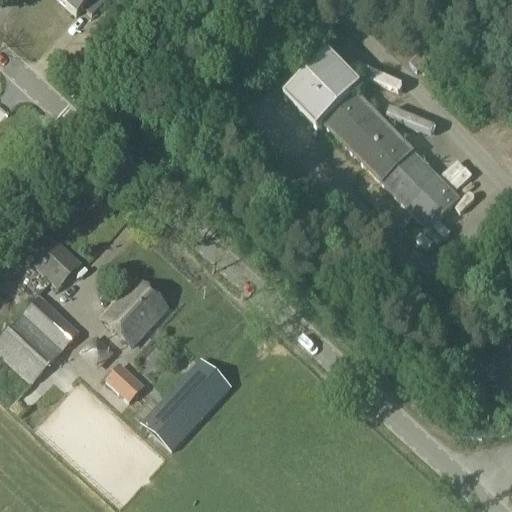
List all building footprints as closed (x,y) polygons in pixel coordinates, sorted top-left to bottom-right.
[(56,0),(56,1),(74,19),(82,11),(91,19),(107,0),(56,0)] [(214,51),(203,40),(186,57),(195,68),(214,51)] [(360,90),(328,57),(283,101),(316,134),(360,90)] [(358,101),(334,125),(326,133),(381,187),(381,186),(427,233),(458,203),(412,156),(358,101)] [(29,221),(7,247),(57,293),(81,268),(29,221)] [(32,294),(38,287),(22,276),(17,283),(32,294)] [(136,284),(100,323),(130,350),(166,312),(136,284)] [(0,340),(0,359),(31,389),(78,338),(38,300),(0,340)] [(511,408),(511,362),(489,385),(511,408)] [(138,426),(172,457),(230,393),(198,363),(138,426)] [(96,394),(121,415),(142,391),(119,369),(96,394)]
